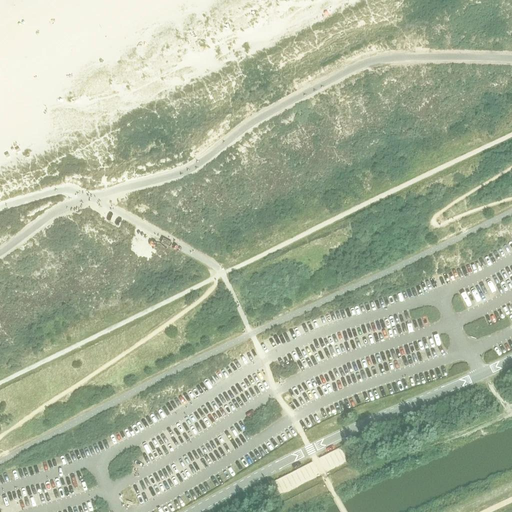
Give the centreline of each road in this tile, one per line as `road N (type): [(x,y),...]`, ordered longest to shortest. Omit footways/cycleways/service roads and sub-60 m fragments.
road 1 (unclassified): [(191,511),(511,359)]
road 2 (track): [(222,274),(91,198)]
